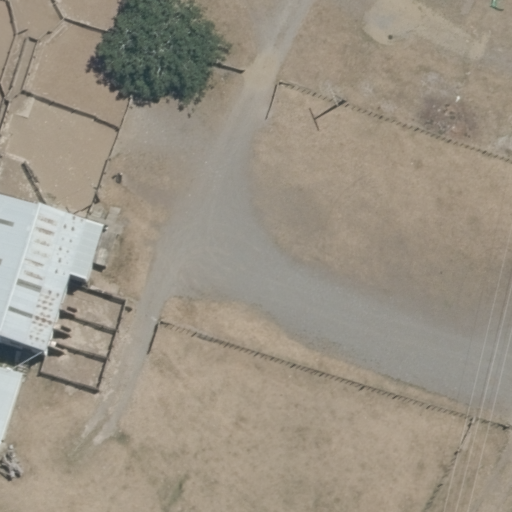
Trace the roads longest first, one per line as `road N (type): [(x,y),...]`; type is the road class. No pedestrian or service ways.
road 1 (track): [(301,0),(246,96),(193,250),(511,370)]
road 2 (track): [(511,45),(360,0)]
